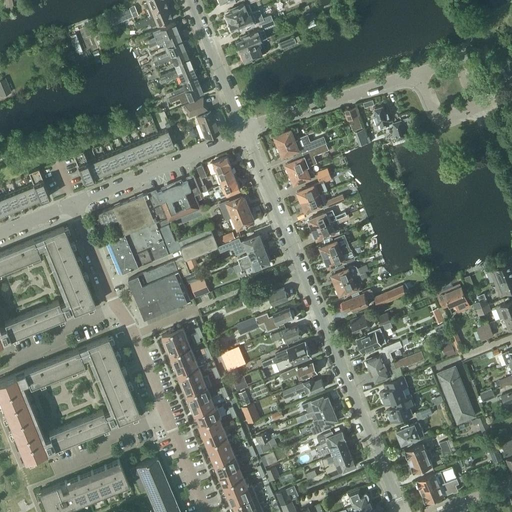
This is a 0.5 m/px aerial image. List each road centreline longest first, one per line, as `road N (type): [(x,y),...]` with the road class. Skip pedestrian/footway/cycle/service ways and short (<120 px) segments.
road 1 (residential): [(401,511),(244,134)]
road 2 (residential): [(244,134),(418,74)]
road 3 (residential): [(80,201),(244,134)]
road 4 (residential): [(244,134),(190,0)]
road 5 (residential): [(9,355),(122,311)]
